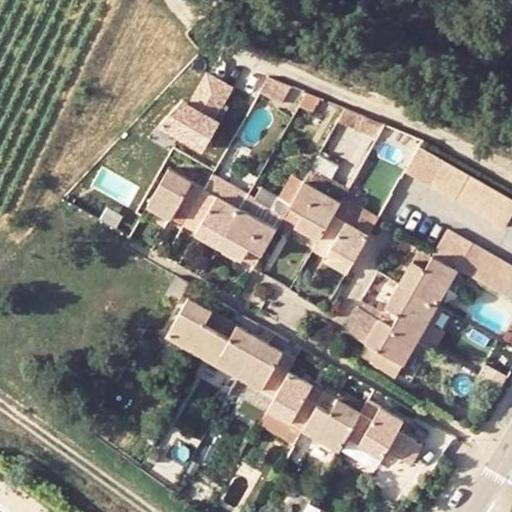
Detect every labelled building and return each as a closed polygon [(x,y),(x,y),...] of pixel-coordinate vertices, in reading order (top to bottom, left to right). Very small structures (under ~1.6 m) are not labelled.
[(232,85),(208,71),(190,102),(182,97),(161,120),(204,146),(225,112),(218,108),(232,85)] [(293,86),(269,75),(260,91),(282,102),(293,86)] [(304,90),(295,106),(307,113),(317,96),(304,90)] [(358,128),(364,117),(341,107),(335,117),(358,128)] [(511,213),(511,198),(420,146),(406,169),(506,226),(511,213)] [(189,209),(204,183),(169,164),(144,205),(167,218),(177,202),(189,209)] [(213,169),(211,172),(204,183),(239,202),(246,189),(213,169)] [(298,181),(333,201),(341,189),(304,169),(298,181)] [(275,218),(283,205),(298,181),(285,174),(269,202),(246,189),(239,202),(274,221),(275,218)] [(312,238),(327,213),(333,201),(298,181),(283,205),(299,213),(292,227),(312,238)] [(200,216),(191,231),(215,243),(239,202),(204,183),(189,209),(200,216)] [(369,221),(333,201),(327,213),(362,233),(369,221)] [(177,202),(167,218),(180,224),(189,209),(177,202)] [(274,221),(239,202),(215,243),(238,256),(246,241),(258,248),(274,221)] [(299,213),(283,205),(275,218),(292,227),(299,213)] [(200,216),(189,209),(180,224),(191,231),(200,216)] [(322,261),(339,270),(362,233),(327,213),(312,238),(329,247),(322,261)] [(511,278),(511,266),(443,228),(428,251),(430,252),(452,265),(503,294),(511,278)] [(329,247),(312,238),(305,251),(322,261),(329,247)] [(238,256),(249,263),(258,248),(246,241),(238,256)] [(430,252),(428,251),(414,243),(405,259),(422,266),(430,252)] [(430,302),(452,265),(430,252),(422,266),(405,259),(393,280),(430,302)] [(171,275),(165,287),(178,294),(185,283),(171,275)] [(511,278),(503,294),(511,299),(511,278)] [(430,302),(393,280),(379,303),(392,311),(384,324),(410,339),(430,302)] [(164,335),(196,353),(214,325),(203,318),(210,307),(187,295),(164,335)] [(357,309),(372,317),(379,303),(366,296),(357,309)] [(430,302),(410,339),(430,350),(450,314),(430,302)] [(379,303),(372,317),(384,324),(392,311),(379,303)] [(351,305),(338,329),(358,340),(357,342),(370,349),(363,362),(388,376),(410,339),(384,324),(372,317),(357,309),(351,305)] [(229,334),(214,325),(196,353),(233,374),(257,335),(235,323),(229,334)] [(281,350),(257,335),(233,374),(269,395),(285,367),(292,356),(281,350)] [(357,342),(350,354),(363,362),(370,349),(357,342)] [(285,367),(269,395),(263,406),(299,426),(314,400),(306,395),(312,382),(285,367)] [(306,395),(314,400),(321,388),(312,382),(306,395)] [(328,408),(336,396),(321,388),(314,400),(328,408)] [(299,426),(334,447),(340,436),(357,408),(336,396),(328,408),(314,400),(299,426)] [(379,408),(369,402),(363,411),(374,418),(379,408)] [(299,426),(263,406),(254,420),(291,441),(299,426)] [(399,419),(399,418),(379,408),(374,418),(363,411),(357,408),(340,436),(376,458),(381,449),(393,429),(399,419)] [(399,419),(393,429),(404,435),(409,424),(399,419)] [(334,447),(299,426),(291,441),(290,443),(324,463),(334,447)] [(404,435),(393,429),(381,449),(401,459),(412,440),(404,435)] [(412,440),(401,459),(407,463),(418,443),(412,440)] [(451,445),(439,463),(451,470),(463,452),(451,445)] [(256,503),(251,511),(265,511),(267,508),(256,503)]
